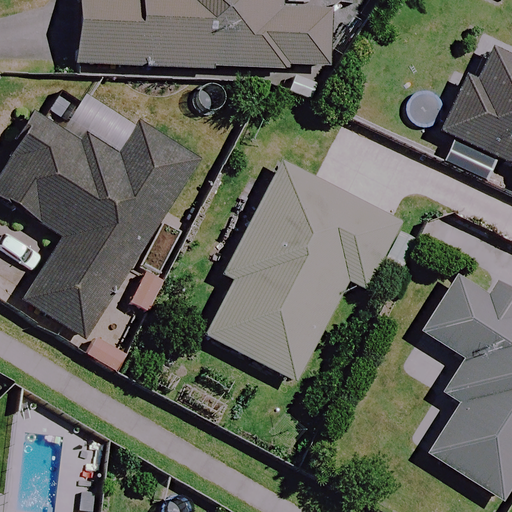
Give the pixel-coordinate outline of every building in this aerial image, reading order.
[(274,14),(274,0),(79,0),(79,70),(326,74),(327,15),(274,14)] [(511,44),(500,39),(477,88),(466,83),(440,136),(511,169),(511,44)] [(62,142),(27,119),(4,154),(14,160),(0,182),(0,203),(62,244),(22,306),(80,344),(198,164),(141,127),(122,156),(74,124),(62,142)] [(342,291),(362,301),(399,226),(262,159),(209,268),(234,280),(203,341),(295,386),(342,291)] [(507,510),(511,501),(511,302),(457,273),(418,344),(460,367),(440,405),(452,411),(423,465),(507,510)]
